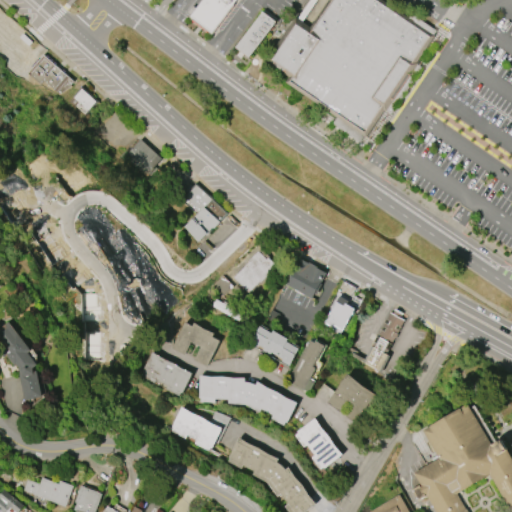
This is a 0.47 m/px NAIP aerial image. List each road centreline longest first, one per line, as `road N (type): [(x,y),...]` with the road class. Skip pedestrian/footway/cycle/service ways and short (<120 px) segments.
road 1 (secondary): [(500,280),(110,0)]
road 2 (secondary): [(80,31),(233,171),(395,278)]
road 3 (residential): [(237,511),(118,451),(51,454),(29,448),(0,423)]
road 4 (residential): [(429,361),(339,511)]
